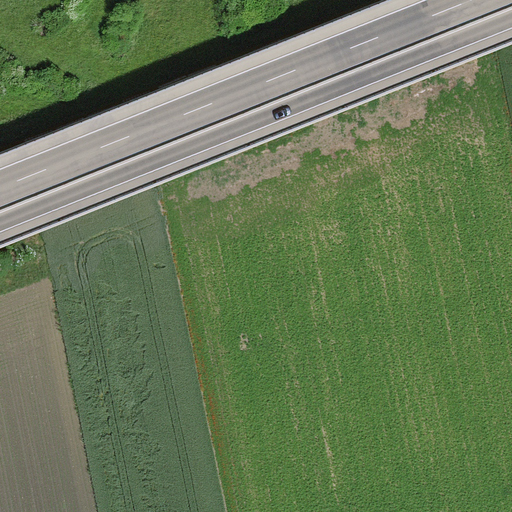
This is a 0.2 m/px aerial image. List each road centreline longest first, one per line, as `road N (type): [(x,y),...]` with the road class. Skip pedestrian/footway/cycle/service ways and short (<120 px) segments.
road 1 (motorway): [(0,223),(511,18)]
road 2 (motorway): [(469,0),(0,187)]
road 3 (track): [(421,0),(0,164)]
